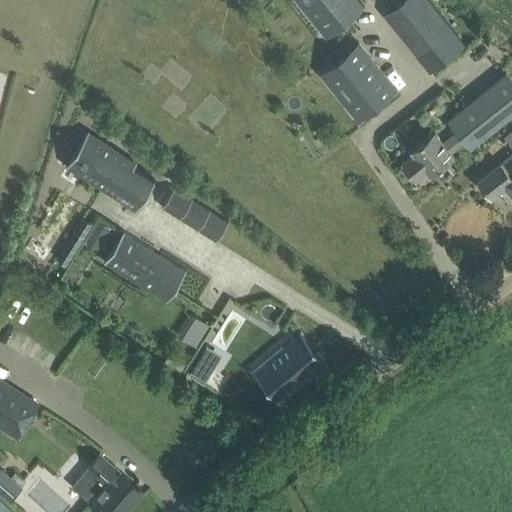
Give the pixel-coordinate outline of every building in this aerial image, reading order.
[(358,0),(364,7),(365,6),(360,0),(302,0),(328,31),(326,33),(327,35),(356,11),(350,5),(355,0),(358,0)] [(429,0),(402,0),(386,13),(432,69),(464,43),(429,0)] [(352,99),(363,112),(382,97),(383,98),(396,88),(381,69),(380,70),(374,63),(375,62),(361,43),(347,54),(348,55),(329,70),(340,84),(345,80),(357,95),(352,99)] [(472,147),(487,135),(511,114),(511,78),(508,73),(450,119),(459,130),(443,142),(435,131),(411,150),(413,152),(401,161),(416,180),(428,170),(431,174),(454,155),(451,152),(466,140),(472,147)] [(158,173),(137,160),(89,130),(74,153),(66,166),(84,177),(136,210),(156,179),(154,178),(158,173)] [(511,197),(511,154),(477,182),(489,198),(504,187),(511,197)] [(167,202),(217,241),(232,223),(182,184),(167,202)] [(98,248),(104,238),(94,231),(87,241),(98,248)] [(160,254),(154,250),(124,231),(105,261),(106,262),(107,261),(152,289),(158,279),(173,289),(166,300),(168,301),(187,270),(160,254)] [(194,346),(208,324),(195,316),(181,338),(194,346)] [(281,403),(328,363),(300,330),(299,331),(283,345),(282,344),(281,345),(282,347),(269,357),(280,369),(266,381),(265,380),(263,382),(281,403)] [(209,345),(207,344),(189,374),(205,383),(205,382),(204,381),(212,368),(199,360),(209,345)] [(0,424),(18,436),(38,404),(0,379),(0,424)] [(121,511),(141,489),(126,476),(122,472),(121,472),(100,454),(73,486),(102,511),(105,511),(110,507),(115,511),(121,511)] [(0,489),(11,499),(26,482),(15,472),(11,478),(1,469),(0,469),(0,489)]
